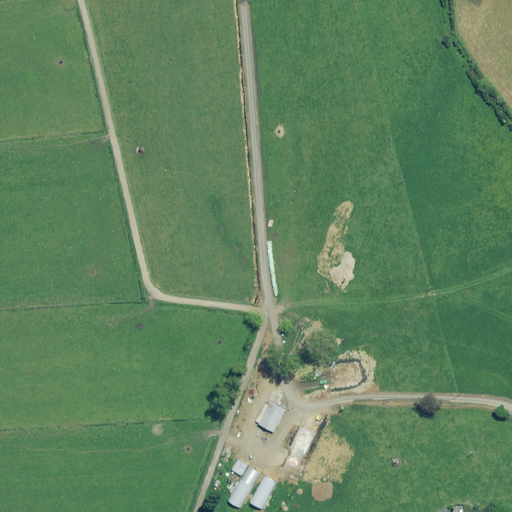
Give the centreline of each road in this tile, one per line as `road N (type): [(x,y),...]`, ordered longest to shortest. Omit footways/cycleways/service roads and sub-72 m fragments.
road 1 (track): [(208,511),(264,306),(244,0)]
road 2 (track): [(312,414),(317,330),(511,252)]
road 3 (track): [(249,362),(312,414),(410,401),(511,401)]
road 4 (track): [(0,304),(161,294),(264,306)]
